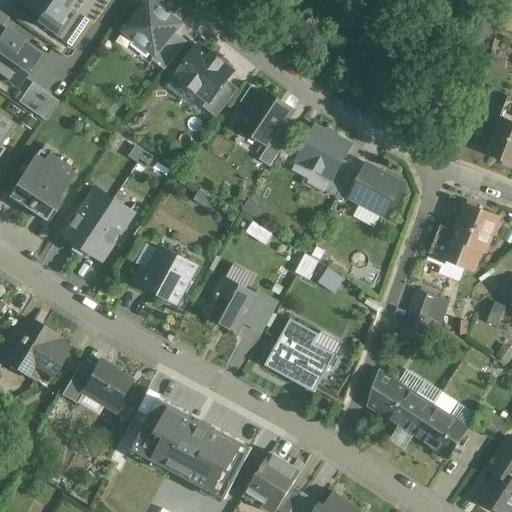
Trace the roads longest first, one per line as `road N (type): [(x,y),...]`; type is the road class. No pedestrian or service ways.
road 1 (residential): [(342,451),(0,259)]
road 2 (residential): [(443,168),(342,451)]
road 3 (residential): [(200,0),(313,93),(443,168)]
road 4 (residential): [(496,0),(443,168)]
